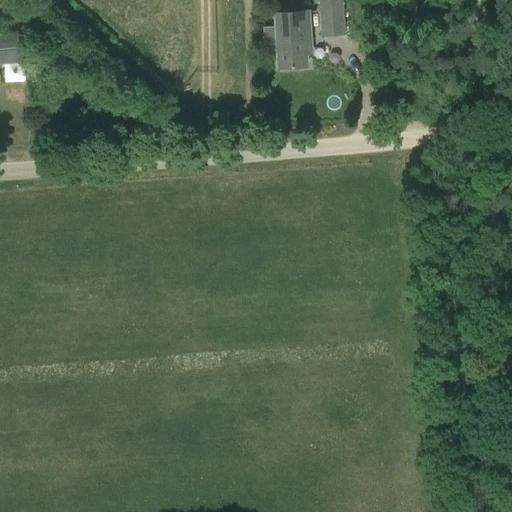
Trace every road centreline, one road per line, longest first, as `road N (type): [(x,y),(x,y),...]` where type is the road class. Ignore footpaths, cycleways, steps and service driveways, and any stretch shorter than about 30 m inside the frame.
road 1 (unclassified): [(0,161),(494,140)]
road 2 (unknown): [(212,148),(210,0)]
